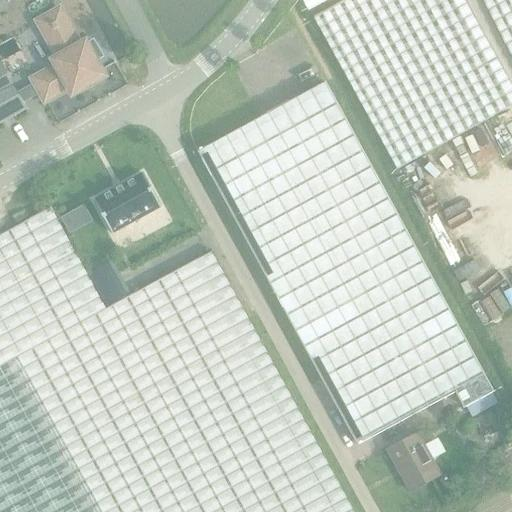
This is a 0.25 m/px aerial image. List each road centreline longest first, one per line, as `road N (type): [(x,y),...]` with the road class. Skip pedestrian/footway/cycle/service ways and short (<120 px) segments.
road 1 (unclassified): [(372,511),(149,100)]
road 2 (unclassified): [(0,184),(149,100)]
road 3 (unclassified): [(149,100),(204,67),(262,0)]
